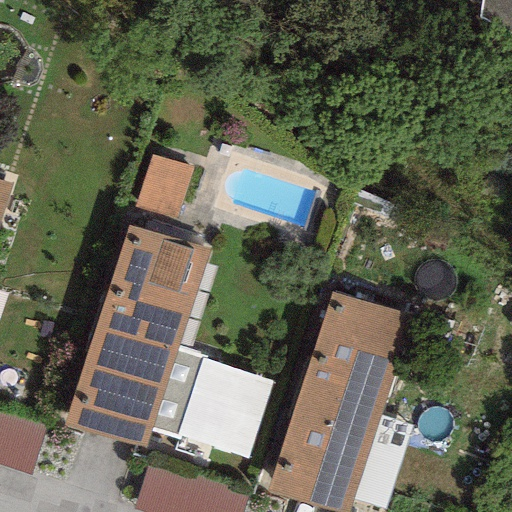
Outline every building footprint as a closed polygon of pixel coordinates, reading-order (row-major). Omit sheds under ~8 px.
[(511,0),(481,0),(481,7),(477,18),(511,35),(511,0)] [(176,346),(206,250),(168,238),(191,167),(148,154),(64,425),(143,449),(148,432),(175,440),(200,360),(202,354),(176,346)] [(0,217),(10,186),(0,182),(0,217)] [(328,290),(265,492),(329,511),(347,511),(409,316),(328,290)] [(45,426),(0,411),(0,465),(29,475),(45,426)] [(240,511),(246,496),(148,464),(133,509),(141,511),(240,511)]
